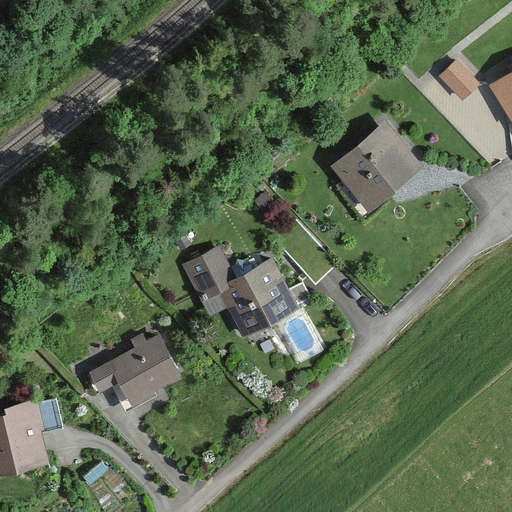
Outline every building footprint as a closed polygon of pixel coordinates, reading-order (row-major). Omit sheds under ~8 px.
[(435,69),(456,93),(472,79),(451,55),(435,69)] [(511,63),(489,78),(511,116),(511,63)] [(384,129),(340,162),(368,197),(411,164),(384,129)] [(216,242),(182,260),(201,297),(219,288),(241,330),(296,301),(268,248),(230,268),(216,242)] [(156,337),(94,371),(104,390),(120,381),(129,396),(175,371),(156,337)] [(31,399),(0,405),(0,465),(42,457),(31,399)]
